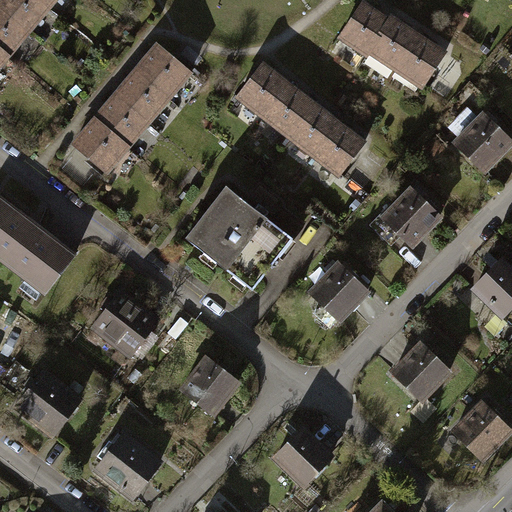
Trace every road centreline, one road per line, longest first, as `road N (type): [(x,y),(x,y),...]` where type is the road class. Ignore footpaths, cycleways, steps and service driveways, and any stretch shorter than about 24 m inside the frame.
road 1 (residential): [(293,382),(0,155)]
road 2 (residential): [(315,394),(511,191)]
road 3 (residential): [(167,511),(293,382)]
road 4 (residential): [(441,511),(315,394)]
